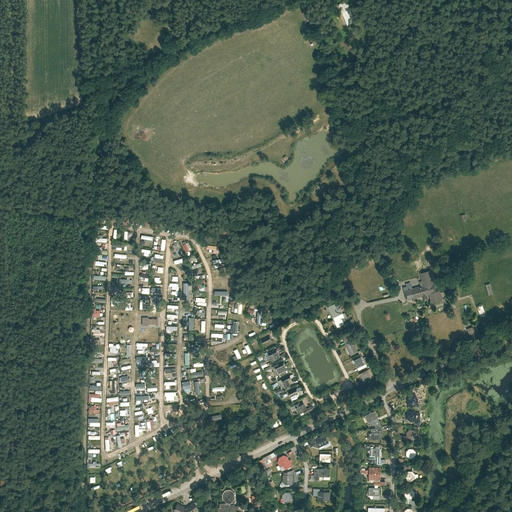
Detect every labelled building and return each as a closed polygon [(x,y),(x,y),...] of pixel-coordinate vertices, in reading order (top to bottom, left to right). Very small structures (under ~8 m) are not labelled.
[(346,1),(339,4),(347,25),(355,22),(346,1)] [(157,246),(157,250),(166,250),(166,239),(161,239),(161,246),(157,246)] [(183,244),(186,252),(192,249),(188,242),(183,244)] [(431,271),(422,273),(425,285),(412,289),(406,290),(408,300),(431,294),(433,304),(445,301),(443,292),(440,290),(436,291),(431,271)] [(206,305),(207,302),(205,302),(205,298),(196,297),(196,301),(197,301),(197,305),(206,305)] [(336,303),(329,307),(339,327),(345,323),(343,318),(346,316),(342,308),(338,309),(336,303)] [(100,316),(100,310),(96,310),(96,308),(92,308),(92,316),(100,316)] [(476,326),(467,329),(470,339),(480,336),(476,326)] [(346,345),(354,341),(353,337),(351,338),(347,331),(341,335),(346,345)] [(261,339),(263,344),(271,341),(269,335),(261,339)] [(354,341),(346,345),(351,354),(357,351),(355,347),(357,346),(354,341)] [(113,345),(113,343),(109,343),(110,352),(119,352),(119,345),(113,345)] [(232,356),(234,360),(241,357),(237,348),(234,350),(236,355),(232,356)] [(268,353),(272,361),(279,358),(276,349),(268,353)] [(167,363),(171,363),(171,360),(176,360),(176,353),(167,353),(167,363)] [(136,357),(136,364),(142,364),(142,366),(149,366),(149,367),(160,366),(159,362),(148,363),(148,356),(136,357)] [(362,356),(354,360),(358,368),(366,364),(362,356)] [(282,362),(271,366),(273,372),(275,375),(286,371),(282,362)] [(369,370),(362,373),(365,381),(372,377),(369,370)] [(275,375),(273,372),(266,374),(269,381),(276,378),(275,375)] [(289,375),(278,381),(281,389),(289,385),(288,381),(291,379),(289,375)] [(290,396),(298,393),(296,387),(287,391),(290,396)] [(102,398),(100,398),(100,394),(89,393),(89,401),(102,402),(102,398)] [(149,395),(136,395),(136,403),(141,403),(141,400),(149,399),(149,395)] [(411,396),(409,399),(408,403),(411,405),(415,405),(418,403),(418,399),(416,396),(411,396)] [(297,412),(307,407),(304,399),(294,404),(297,412)] [(154,413),(153,410),(156,409),(155,406),(152,407),(151,405),(146,406),(148,414),(154,413)] [(138,416),(138,420),(144,419),(143,410),(135,411),(135,416),(138,416)] [(376,410),(366,415),(371,426),(381,420),(376,410)] [(411,411),(409,414),(408,418),(411,421),(415,421),(418,418),(418,414),(416,411),(411,411)] [(383,425),(372,428),(372,432),(370,432),(370,439),(383,439),(383,425)] [(410,426),(408,429),(407,433),(410,436),(414,436),(417,433),(417,429),(415,426),(410,426)] [(326,433),(316,438),(320,446),(331,441),(326,433)] [(125,438),(121,438),(120,435),(117,435),(118,447),(122,447),(122,443),(125,443),(125,438)] [(382,447),(371,447),(371,455),(382,455),(382,447)] [(411,447),(408,450),(408,454),(410,457),(414,457),(417,454),(417,450),(415,447),(411,447)] [(273,464),(272,461),(277,459),(274,452),(259,459),(262,467),(267,464),(268,466),(273,464)] [(285,453),(280,456),(279,461),(283,470),(293,465),(292,461),(293,461),(292,458),(291,459),(289,455),(285,453)] [(332,453),(321,453),(321,461),(332,461),(332,453)] [(382,467),(370,466),(370,478),(382,479),(382,467)] [(331,468),(315,467),(315,475),(331,476),(331,468)] [(294,469),(284,471),(284,479),(287,479),(286,483),(294,483),(294,474),(294,473),(294,469)] [(414,470),(410,470),(407,472),(407,476),(409,480),(413,480),(416,477),(416,473),(414,470)] [(381,487),(370,487),(370,495),(381,495),(381,487)] [(227,488),(223,492),(224,497),(228,502),(233,501),(236,497),(236,491),(232,488),(227,488)] [(409,488),(405,491),(405,495),(407,498),(412,498),(415,495),(416,491),(413,488),(409,488)] [(331,491),(319,490),(319,498),(331,499),(331,491)] [(293,494),(290,491),(287,491),(284,493),(284,498),(286,500),(290,500),(293,498),(293,494)] [(187,506),(179,502),(175,510),(179,511),(194,511),(201,507),(196,501),(188,506),(187,506)] [(218,506),(217,511),(244,511),(245,504),(236,504),(236,503),(232,503),(232,502),(221,503),(221,506),(218,506)]
